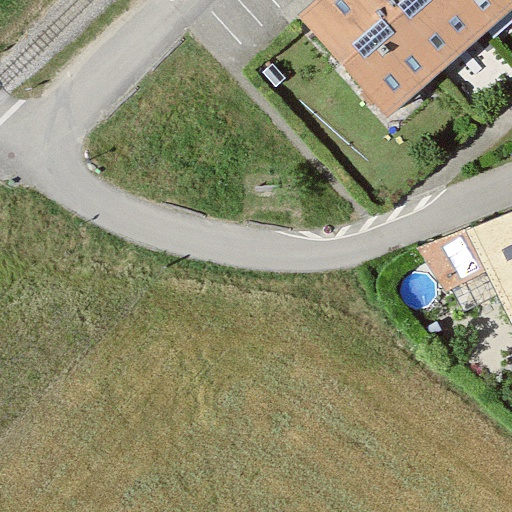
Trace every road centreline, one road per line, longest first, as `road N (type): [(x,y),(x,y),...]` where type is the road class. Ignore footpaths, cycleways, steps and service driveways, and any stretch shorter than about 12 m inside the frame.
road 1 (residential): [(511,188),(377,241),(328,254),(266,255),(143,228),(17,156)]
road 2 (residential): [(17,156),(185,0)]
